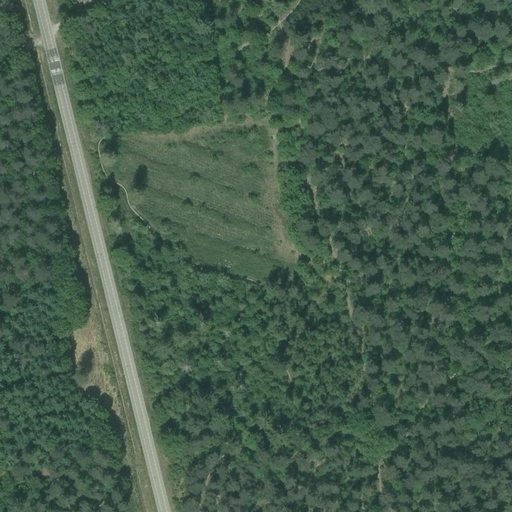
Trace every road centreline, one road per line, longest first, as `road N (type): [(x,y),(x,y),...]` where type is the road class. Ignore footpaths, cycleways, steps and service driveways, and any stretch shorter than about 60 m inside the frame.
road 1 (tertiary): [(163,511),(38,0)]
road 2 (track): [(0,478),(152,467)]
